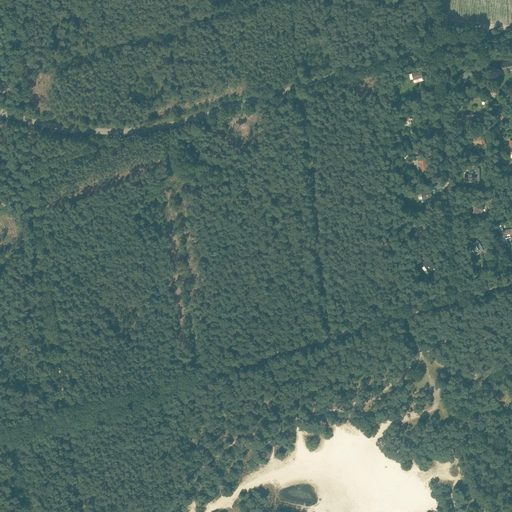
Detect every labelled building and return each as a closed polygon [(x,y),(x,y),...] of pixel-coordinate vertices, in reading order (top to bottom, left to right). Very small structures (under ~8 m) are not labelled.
[(506,61),(502,62),(503,64),(504,69),(511,67),(511,60),(506,62),(506,61)] [(423,77),(421,69),(411,72),(413,80),(423,77)] [(463,73),(462,75),(466,81),(471,77),(466,71),(464,73),(463,73)] [(405,112),(406,115),(401,116),(403,123),(411,121),(408,111),(405,112)] [(471,115),(471,113),(466,112),(466,115),(465,115),(465,121),(475,121),(475,115),(471,115)] [(483,135),(474,137),(475,143),(479,142),(480,145),(485,144),(483,135)] [(420,167),(419,167),(420,171),(427,169),(426,167),(429,166),(426,158),(418,161),(420,167)] [(420,191),(423,199),(432,197),(430,189),(420,191)] [(473,213),(480,215),(481,211),(482,212),(484,205),(475,203),(473,213)] [(417,234),(420,237),(428,228),(422,224),(418,229),(420,230),(417,234)] [(502,227),(498,228),(501,239),(507,238),(510,237),(510,234),(511,233),(511,229),(503,231),(502,227)] [(480,251),(483,249),(477,240),(471,244),(474,248),(472,250),(477,255),(480,251)] [(422,262),(429,271),(435,267),(429,257),(422,262)]
